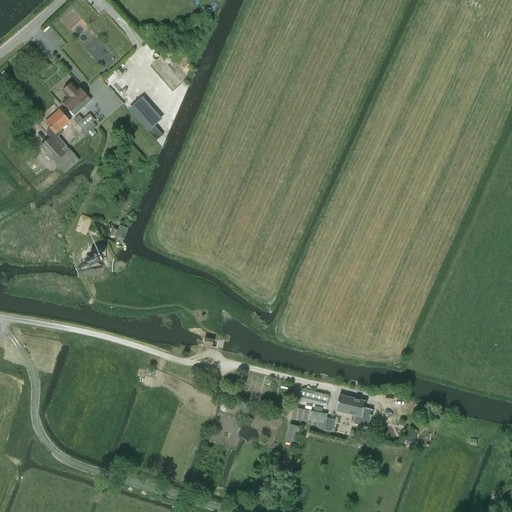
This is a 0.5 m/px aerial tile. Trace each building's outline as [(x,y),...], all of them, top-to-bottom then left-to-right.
[(68,98),(63,103),(74,116),(86,105),(83,101),(87,97),(79,88),(77,89),(72,83),(63,92),(68,98)] [(142,95),(128,108),(148,130),(162,117),(142,95)] [(50,138),(40,146),(55,163),(65,155),(62,151),(67,147),(58,137),(63,133),(60,130),(70,122),(63,114),(60,110),(45,123),(50,128),(46,132),(46,134),(50,138)] [(90,114),(78,124),(83,131),(85,129),(89,133),(97,127),(93,122),(95,120),(90,114)] [(155,126),(150,130),(158,140),(163,135),(155,126)] [(65,155),(55,163),(64,174),(79,161),(67,147),(62,151),(65,155)] [(86,234),(91,218),(82,216),(77,231),(86,234)] [(113,228),(109,236),(116,239),(117,235),(122,237),(126,229),(120,226),(119,230),(113,228)] [(88,268),(102,267),(101,253),(87,254),(88,268)] [(212,347),(214,340),(205,338),(203,345),(212,347)] [(154,378),(156,370),(147,368),(145,376),(154,378)] [(326,407),(330,395),(302,386),(299,398),(326,407)] [(368,428),(371,418),(372,416),(371,416),(373,410),(365,408),(366,401),(339,395),(335,412),(354,416),(352,424),(368,428)] [(394,399),(374,398),(374,415),(393,416),(394,399)] [(220,408),(220,409),(221,409),(221,410),(221,411),(222,411),(223,412),(224,412),(225,412),(226,412),(227,411),(228,411),(228,410),(228,409),(228,408),(228,407),(228,406),(227,405),(226,404),(225,404),(224,404),(223,404),(222,405),(221,405),(221,406),(221,407),(220,407),(220,408)] [(293,408),(291,420),(307,423),(308,421),(310,421),(309,425),(324,428),(324,427),(326,414),(308,411),(293,408)] [(299,427),(290,425),(285,441),(294,443),(299,427)] [(405,441),(414,444),(417,435),(409,432),(405,441)]
